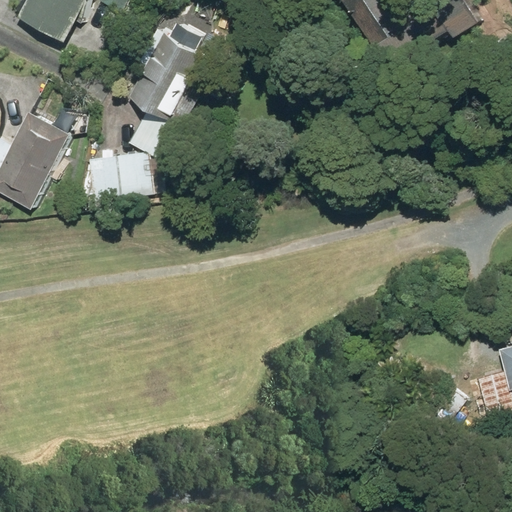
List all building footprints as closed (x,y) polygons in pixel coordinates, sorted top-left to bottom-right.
[(28,0),(21,14),(70,39),(89,0),(28,0)] [(134,0),(105,0),(127,13),(134,0)] [(463,0),(353,0),(403,73),(478,22),(463,0)] [(163,26),(130,97),(179,120),(193,91),(221,104),(241,63),(163,26)] [(95,144),(100,195),(160,189),(157,157),(166,162),(184,131),(150,112),(132,142),(147,151),(119,153),(118,142),(95,144)] [(0,183),(0,188),(39,207),(73,134),(32,115),(0,183)] [(451,425),(473,397),(451,381),(456,374),(441,362),(426,381),(439,391),(427,406),(451,425)]
